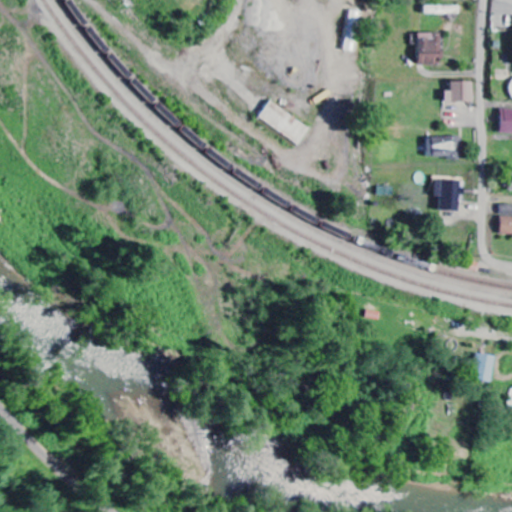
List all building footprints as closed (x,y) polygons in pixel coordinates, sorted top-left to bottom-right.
[(419,65),(443,65),(444,34),(419,34),(419,65)] [(475,82),(452,82),(452,91),(447,91),(446,102),(474,103),(475,82)] [(261,120),(302,144),(311,127),(271,103),(261,120)] [(501,135),(511,135),(511,110),(502,110),(501,135)] [(463,137),(433,138),(434,159),(463,158),(463,137)] [(461,212),(462,182),(436,181),(435,197),(441,197),(441,212),(461,212)] [(501,236),(511,236),(511,210),(508,210),(509,206),(502,205),(501,236)] [(475,380),(493,382),(496,356),(478,354),(475,380)]
